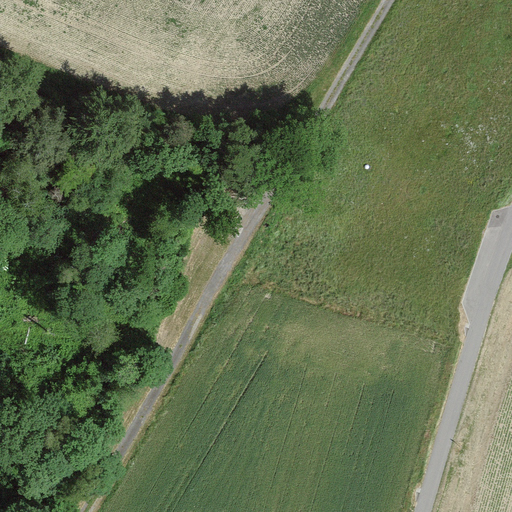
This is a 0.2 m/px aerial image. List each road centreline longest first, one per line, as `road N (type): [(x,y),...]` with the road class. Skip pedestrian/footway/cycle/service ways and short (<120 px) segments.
road 1 (track): [(88,511),(223,270),(392,0)]
road 2 (unclassified): [(511,222),(425,511)]
